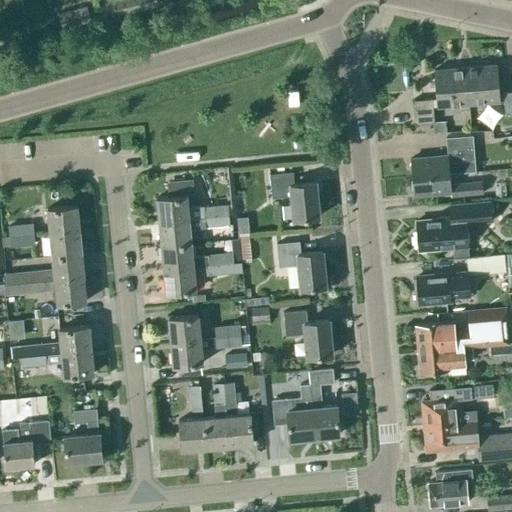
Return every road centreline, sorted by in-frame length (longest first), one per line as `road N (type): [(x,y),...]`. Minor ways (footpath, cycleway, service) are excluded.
road 1 (unclassified): [(387,480),(352,72),(323,21)]
road 2 (residential): [(144,498),(113,158),(0,169)]
road 3 (tertiary): [(0,111),(323,21)]
road 4 (residential): [(144,498),(387,480)]
road 5 (residential): [(1,511),(144,498)]
